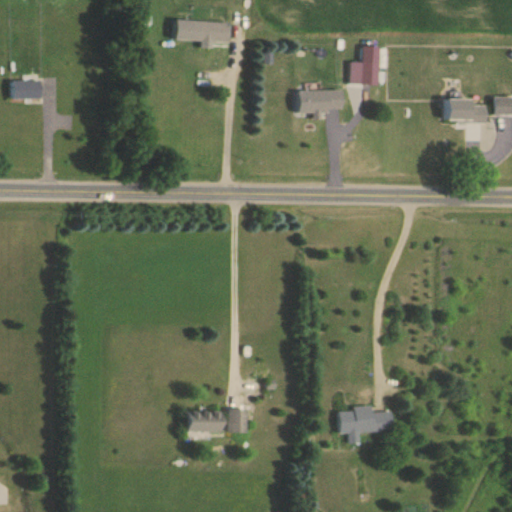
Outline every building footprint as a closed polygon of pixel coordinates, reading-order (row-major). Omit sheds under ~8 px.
[(225,42),(226,22),(171,20),(170,41),(225,42)] [(8,99),(38,99),(38,81),(8,80),(8,99)] [(293,91),(293,112),(338,112),(338,91),(293,91)] [(491,115),(511,115),(511,96),(491,97),(491,115)] [(441,100),(441,123),(483,123),(483,100),(441,100)] [(366,412),(366,405),(347,406),(347,410),(332,410),(332,433),(342,433),(343,444),(353,444),(353,432),(386,431),(386,412),(366,412)] [(245,432),(245,408),(226,408),(226,432),(245,432)] [(219,431),(219,410),(182,410),(182,431),(219,431)]
